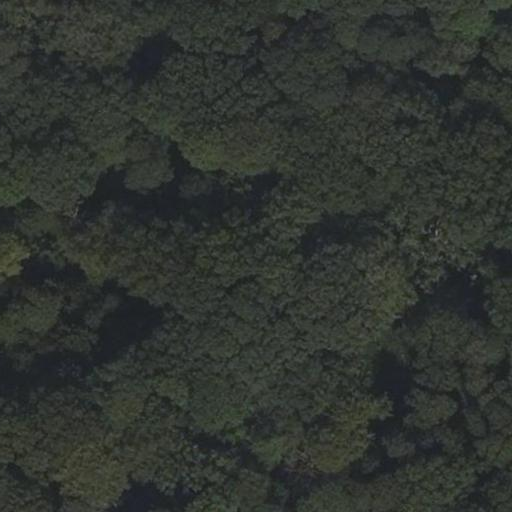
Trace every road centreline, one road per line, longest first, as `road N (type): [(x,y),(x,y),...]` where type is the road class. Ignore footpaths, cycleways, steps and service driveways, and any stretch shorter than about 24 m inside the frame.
road 1 (track): [(511,240),(0,179)]
road 2 (unclassified): [(0,111),(72,0)]
